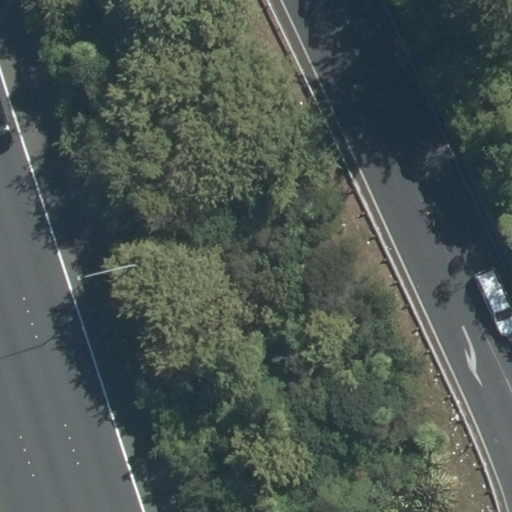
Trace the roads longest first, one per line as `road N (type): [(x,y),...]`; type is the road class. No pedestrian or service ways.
road 1 (motorway): [(310,0),(504,403)]
road 2 (motorway): [(0,365),(48,511)]
